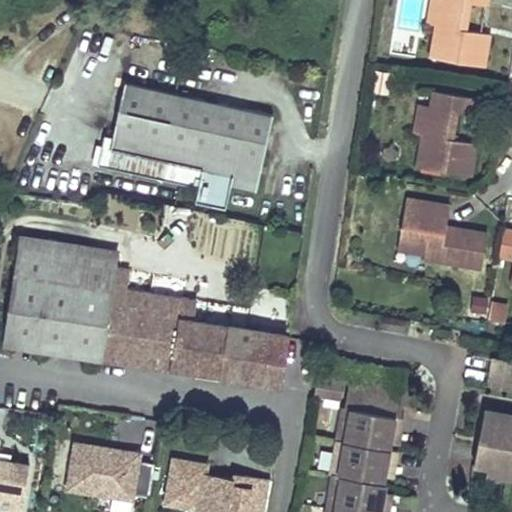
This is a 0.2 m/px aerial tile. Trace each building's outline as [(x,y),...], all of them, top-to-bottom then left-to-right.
[(439,9),(443,10),(444,0),(431,0),(428,23),(436,24),(439,9)] [(431,57),(485,67),(490,33),(466,29),(471,2),(486,4),(487,0),(444,0),(443,10),(439,9),(436,24),(431,57)] [(274,115),(125,81),(113,137),(104,135),(97,165),(198,188),(195,201),(226,208),(230,186),(256,192),(274,115)] [(417,167),(471,176),(477,143),(452,139),(457,111),(473,114),(475,97),(434,90),(431,107),(429,120),(425,119),(422,134),(417,167)] [(425,119),(429,120),(431,107),(418,105),(414,133),(422,134),(425,119)] [(450,204),(406,197),(401,235),(428,239),(425,254),(425,259),(482,268),(488,232),(458,227),(458,230),(447,228),(450,204)] [(117,251),(22,235),(4,344),(101,359),(172,370),(229,379),(230,378),(247,380),(246,381),(278,387),(287,335),(194,320),(198,299),(126,287),(129,269),(114,266),(117,251)] [(428,239),(401,235),(399,251),(425,254),(428,239)] [(511,359),(469,353),(464,378),(509,386),(511,367),(511,359)] [(400,416),(409,370),(348,359),(345,381),(340,406),(347,407),(355,408),(400,416)] [(339,378),(318,375),(315,392),(336,396),(339,378)] [(354,419),(355,408),(347,407),(345,417),(354,419)] [(401,434),(404,417),(400,416),(355,408),(354,419),(345,417),(342,440),(349,441),(390,448),(391,442),(393,433),(401,434)] [(486,408),(481,434),(488,436),(493,410),(486,408)] [(481,434),(476,464),(490,466),(491,462),(511,465),(511,413),(493,410),(488,436),(481,434)] [(399,443),(401,434),(393,433),(391,442),(399,443)] [(349,441),(342,440),(340,450),(348,451),(349,441)] [(395,467),(398,450),(390,448),(349,441),(348,451),(340,450),(336,473),(339,474),(384,482),(386,474),(387,466),(395,467)] [(138,511),(150,462),(75,449),(66,503),(122,511),(138,511)] [(0,511),(21,511),(30,465),(10,462),(11,453),(0,451),(0,511)] [(511,465),(491,462),(490,466),(489,473),(511,477),(511,465)] [(394,476),(395,467),(387,466),(386,474),(394,476)] [(218,473),(179,467),(171,511),(173,511),(273,511),(277,485),(242,479),(237,488),(214,483),(218,473)] [(383,499),(385,491),(387,483),(384,482),(339,474),(335,497),(343,498),(341,508),(362,511),(389,511),(392,501),(383,499)] [(393,492),(385,491),(383,499),(392,501),(393,492)] [(343,498),(335,497),(333,507),(341,508),(343,498)]
